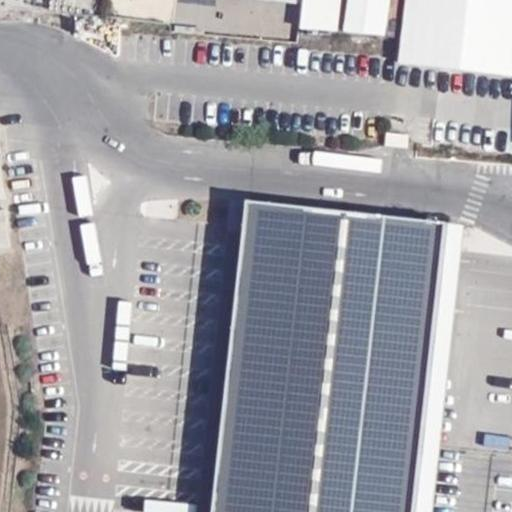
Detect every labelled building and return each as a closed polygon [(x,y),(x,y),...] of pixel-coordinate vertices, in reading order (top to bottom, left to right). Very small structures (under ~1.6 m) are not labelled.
[(511,0),(462,0),(445,143),(511,150),(511,0)] [(378,60),(179,42),(172,119),(371,138),(378,60)] [(0,67),(0,115),(5,116),(5,141),(57,141),(57,124),(34,125),(33,67),(0,67)] [(407,171),(408,157),(381,155),(380,169),(407,171)] [(418,511),(450,228),(247,206),(213,511),(418,511)]
